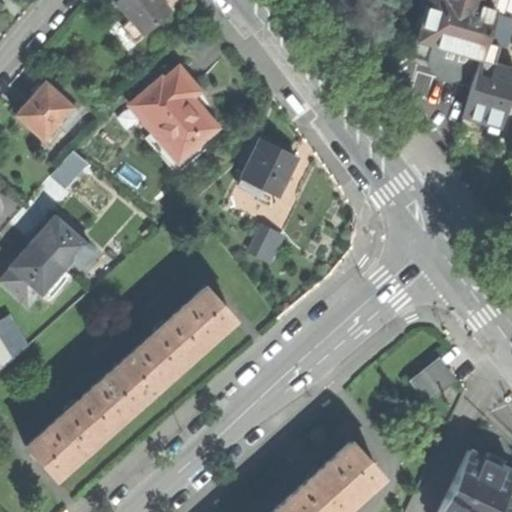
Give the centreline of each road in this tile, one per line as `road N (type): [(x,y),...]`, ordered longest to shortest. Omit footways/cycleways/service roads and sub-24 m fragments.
road 1 (tertiary): [(134,511),(438,253)]
road 2 (secondary): [(438,253),(238,0)]
